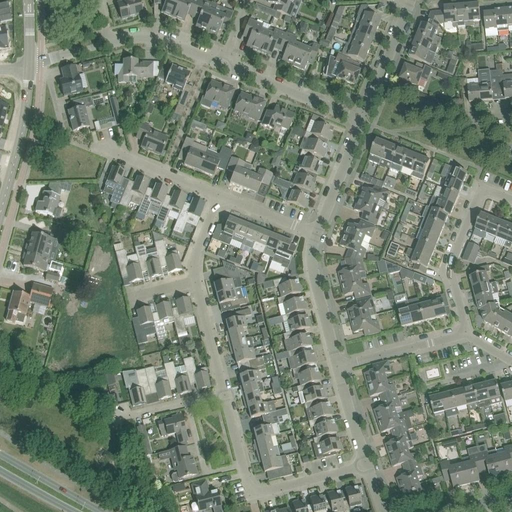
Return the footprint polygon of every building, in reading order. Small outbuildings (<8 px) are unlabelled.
[(118,4),(118,7),(122,20),(138,15),(137,10),(141,9),(138,0),(124,0),(125,2),(118,4)] [(161,13),(173,18),(179,0),(153,0),(154,5),(161,5),(161,4),(164,6),(161,13)] [(187,15),(192,18),(199,1),(195,0),(185,0),(185,1),(181,0),(179,0),(173,18),(184,22),(187,15)] [(206,31),(216,6),(204,1),(201,0),(199,0),(199,1),(192,18),(198,20),(195,27),(206,31)] [(288,0),(268,0),(267,2),(278,7),(276,12),(289,18),(294,6),(288,3),(288,0)] [(8,3),(0,4),(0,22),(0,23),(12,20),(8,3)] [(256,4),(254,10),(262,13),(264,7),(256,4)] [(479,4),(467,5),(469,26),(473,26),(473,22),(480,21),(479,4)] [(467,5),(456,6),(457,23),(458,27),(458,29),(465,28),(464,27),(469,26),(467,5)] [(226,32),(233,13),(216,6),(206,31),(208,32),(208,33),(217,37),(220,29),(226,32)] [(355,22),(376,30),(380,19),(365,13),(368,6),(360,6),(357,15),(355,22)] [(444,12),(431,13),(439,24),(445,24),(452,24),(453,28),(458,27),(457,23),(456,6),(444,8),(444,12)] [(497,27),(497,29),(498,32),(509,31),(508,26),(507,10),(495,11),(495,13),(497,27)] [(422,24),(418,35),(437,43),(440,44),(441,39),(435,37),(438,30),(437,30),(439,24),(431,13),(426,25),(422,24)] [(485,30),(497,29),(497,27),(495,13),(484,14),(485,30)] [(336,15),(332,25),(337,27),(341,17),(336,15)] [(282,23),(288,25),(291,19),(285,16),(282,23)] [(246,47),(259,52),(267,33),(260,31),(262,26),(249,21),(243,37),(249,39),(246,47)] [(319,28),(325,30),(327,24),(321,22),(319,28)] [(355,22),(351,33),(371,41),(376,30),(355,22)] [(332,25),(328,36),(333,38),(337,27),(332,25)] [(273,50),(279,52),(285,35),(274,31),(272,36),(267,33),(259,52),(270,56),(273,50)] [(351,33),(347,43),(367,52),(371,41),(351,33)] [(282,61),(293,65),(300,46),(294,44),(297,38),(286,34),(285,35),(279,52),(282,53),(284,56),(282,61)] [(418,35),(413,46),(435,54),(438,48),(435,47),(437,43),(418,35)] [(333,38),(328,36),(326,41),(322,39),(320,45),(327,48),(329,43),(330,43),(333,38)] [(367,52),(347,43),(345,48),(350,50),(347,56),(363,63),(367,52)] [(499,52),(499,44),(486,46),(487,53),(499,52)] [(293,65),(292,66),(304,70),(305,66),(308,65),(312,66),(319,47),(313,45),(313,46),(312,45),(306,48),(305,49),(300,46),(293,65)] [(435,54),(413,46),(409,57),(424,63),(431,65),(435,54)] [(332,68),(329,77),(335,80),(336,78),(354,85),(359,72),(350,68),(352,61),(337,55),(335,62),(330,60),(328,67),(332,68)] [(152,77),(152,63),(143,63),(143,64),(137,64),(137,61),(123,60),(123,66),(112,66),(114,66),(114,72),(114,75),(118,76),(118,83),(127,84),(127,77),(128,77),(128,83),(136,83),(136,77),(143,78),(152,79),(152,77)] [(400,79),(418,87),(421,79),(427,82),(432,69),(417,63),(414,69),(405,66),(400,79)] [(182,92),(190,74),(171,66),(168,74),(161,71),(158,79),(165,82),(165,83),(172,86),(172,88),(182,92)] [(62,70),(64,80),(59,81),(64,97),(82,92),(78,76),(77,76),(75,67),(62,70)] [(502,70),(496,71),(498,91),(504,90),(505,100),(509,99),(509,102),(511,101),(511,75),(503,76),(502,70)] [(490,77),(479,78),(481,104),(489,103),(489,101),(493,101),(492,91),(498,91),(496,71),(490,71),(490,77)] [(437,77),(448,81),(450,76),(439,72),(437,77)] [(481,104),(479,78),(467,79),(461,80),(462,94),(468,93),(469,103),(473,103),(473,105),(481,104)] [(199,105),(203,107),(209,109),(212,102),(219,105),(218,106),(227,109),(234,90),(224,86),(223,87),(211,82),(205,98),(202,97),(199,105)] [(185,109),(189,98),(181,94),(177,106),(185,109)] [(241,114),(241,115),(257,121),(265,103),(253,98),(253,99),(241,94),(234,111),(241,114)] [(109,99),(113,113),(116,126),(123,125),(120,111),(119,111),(115,97),(109,99)] [(69,112),(68,112),(73,132),(89,127),(84,108),(82,100),(71,103),(73,111),(69,112)] [(0,135),(1,136),(0,135),(8,107),(9,108),(9,107),(0,104),(0,135)] [(274,130),(275,127),(280,128),(280,127),(288,130),(294,116),(282,111),(282,110),(276,107),(273,114),(267,112),(262,125),(274,130)] [(313,115),(306,132),(311,134),(310,134),(318,137),(328,141),(329,140),(330,140),(332,136),(330,136),(333,130),(323,126),(325,120),(313,115)] [(217,121),(214,128),(223,132),(225,124),(217,121)] [(144,141),(141,148),(160,156),(167,138),(148,131),(150,128),(142,125),(136,138),(144,141)] [(294,127),(291,135),(300,139),(303,131),(294,127)] [(299,149),(302,150),(304,151),(314,155),(322,158),(322,156),(323,157),(325,153),(324,152),(326,147),(316,143),(318,137),(310,134),(311,134),(306,132),(303,138),(299,149)] [(244,140),(252,144),(255,136),(247,133),(244,140)] [(198,172),(207,150),(192,145),(194,141),(186,138),(177,159),(185,162),(184,165),(195,170),(195,169),(199,170),(198,172)] [(379,165),(381,159),(387,144),(384,143),(384,141),(377,138),(368,161),(379,165)] [(249,150),(257,154),(259,147),(251,144),(249,150)] [(381,159),(392,163),(398,146),(392,144),(391,146),(387,144),(381,159)] [(392,163),(402,168),(408,153),(405,151),(406,149),(398,146),(392,163)] [(207,150),(198,172),(199,170),(202,172),(213,177),(217,169),(224,172),(232,151),(222,147),(219,155),(207,150)] [(275,153),(282,156),(284,150),(277,147),(275,153)] [(304,158),(300,169),(308,172),(318,176),(318,174),(319,175),(321,171),(320,170),(322,165),(312,161),(314,155),(304,151),(302,150),(299,156),(304,158)] [(402,168),(413,172),(420,155),(413,152),(412,154),(408,153),(402,168)] [(270,165),(277,168),(281,156),(275,154),(270,165)] [(420,155),(413,172),(424,176),(430,161),(426,160),(427,158),(420,155)] [(249,174),(252,166),(245,163),(231,158),(227,170),(234,173),(229,183),(243,189),(249,174)] [(117,210),(119,206),(128,181),(123,179),(125,172),(112,167),(105,186),(115,190),(110,202),(112,203),(110,208),(117,210)] [(297,175),(293,185),(293,186),(301,189),(311,193),(311,191),(313,192),(314,187),(313,187),(315,181),(305,177),(308,172),(300,169),(295,167),(293,173),(297,175)] [(452,168),(448,178),(463,184),(467,174),(452,168)] [(249,174),(243,189),(257,194),(261,184),(268,187),(273,175),(259,169),(256,177),(249,174)] [(360,181),(371,185),(373,179),(363,175),(360,181)] [(130,202),(140,206),(142,200),(147,188),(147,189),(150,182),(137,177),(134,183),(128,181),(119,206),(127,209),(130,202)] [(293,186),(293,185),(273,178),(271,184),(287,190),(283,201),(304,209),(305,208),(306,208),(308,204),(306,204),(309,198),(299,194),(301,189),(293,186)] [(448,178),(443,189),(458,195),(463,184),(448,178)] [(371,185),(375,186),(382,189),(383,186),(385,181),(384,181),(384,183),(373,179),(371,185)] [(385,181),(383,186),(394,190),(396,185),(395,184),(395,185),(385,181)] [(151,204),(160,208),(161,208),(166,196),(168,190),(155,184),(153,191),(147,189),(147,188),(142,200),(140,206),(137,213),(136,218),(142,220),(144,216),(146,216),(151,204)] [(396,185),(394,190),(404,194),(406,189),(396,185)] [(363,188),(359,199),(377,207),(380,201),(385,203),(390,192),(382,189),(375,186),(372,192),(363,188)] [(406,189),(404,194),(415,198),(417,193),(406,189)] [(443,189),(439,199),(439,200),(454,206),(458,195),(443,189)] [(56,209),(60,196),(43,192),(41,200),(44,201),(43,204),(38,202),(35,212),(54,217),(58,218),(61,210),(56,209)] [(170,211),(179,215),(184,203),(187,197),(174,192),(171,198),(166,196),(161,208),(160,208),(156,220),(156,221),(155,224),(160,226),(161,223),(165,224),(170,211)] [(430,208),(433,209),(435,210),(448,216),(450,217),(454,206),(439,200),(439,199),(434,197),(430,208)] [(179,215),(174,228),(183,231),(188,219),(189,219),(198,223),(206,204),(192,199),(190,205),(184,203),(179,215)] [(377,207),(359,199),(354,210),(364,214),(361,220),(376,226),(380,215),(375,213),(377,207)] [(424,218),(429,220),(439,224),(444,226),(448,216),(435,210),(433,209),(430,208),(427,207),(422,218),(424,218)] [(475,229),(486,234),(493,217),(486,214),(485,216),(481,214),(475,229)] [(486,234),(496,238),(502,223),(499,221),(499,219),(493,217),(486,234)] [(232,240),(234,235),(233,235),(238,222),(229,218),(224,231),(218,229),(219,227),(217,226),(211,239),(219,242),(228,246),(231,239),(232,240)] [(420,229),(424,231),(440,237),(444,226),(439,224),(429,220),(424,218),(420,229)] [(244,239),(250,224),(243,221),(242,223),(238,222),(233,235),(234,235),(232,240),(242,243),(243,239),(244,239)] [(349,224),(344,235),(369,245),(375,228),(360,222),(358,228),(349,224)] [(505,247),(507,242),(511,229),(511,224),(507,222),(506,224),(502,223),(496,238),(494,243),(505,247)] [(254,243),(255,243),(260,230),(256,229),(257,227),(250,224),(244,239),(243,239),(242,243),(241,245),(252,249),(254,243)] [(56,240),(56,241),(68,244),(71,232),(59,229),(56,240)] [(255,243),(265,247),(271,232),(264,230),(263,232),(260,230),(255,243)] [(424,231),(420,241),(435,247),(440,237),(424,231)] [(270,255),(273,256),(275,251),(276,252),(281,239),(277,237),(278,235),(271,232),(265,247),(272,250),(270,255)] [(384,232),(382,238),(387,240),(390,234),(384,232)] [(25,249),(25,250),(26,250),(25,254),(48,260),(49,256),(51,249),(54,249),(56,241),(56,240),(54,240),(32,234),(30,242),(27,242),(25,249)] [(349,250),(345,260),(362,261),(369,245),(344,235),(340,246),(349,250)] [(275,251),(273,256),(271,261),(282,265),(281,267),(287,270),(296,247),(295,249),(289,247),(292,241),(282,237),(281,239),(276,252),(275,251)] [(182,270),(177,251),(166,254),(163,241),(160,241),(155,243),(154,243),(155,249),(157,256),(160,268),(161,268),(166,267),(168,274),(182,270)] [(420,241),(416,252),(431,258),(435,247),(420,241)] [(138,261),(136,254),(126,257),(124,250),(121,251),(119,243),(114,245),(116,252),(115,252),(121,278),(127,277),(129,283),(143,280),(141,273),(138,261)] [(469,244),(467,249),(478,254),(480,248),(469,244)] [(134,248),(136,254),(138,261),(141,273),(147,272),(148,279),(162,275),(161,268),(160,268),(157,256),(155,249),(145,251),(144,245),(134,248)] [(416,252),(409,249),(407,255),(407,256),(407,255),(414,258),(412,263),(416,264),(413,270),(425,274),(431,258),(416,252)] [(467,249),(465,255),(476,259),(478,254),(467,249)] [(23,257),(22,260),(25,260),(23,267),(45,272),(47,272),(48,272),(49,266),(47,266),(48,260),(25,254),(24,257),(23,257)] [(228,262),(234,264),(238,255),(237,255),(235,259),(230,257),(228,262)] [(238,255),(234,264),(239,266),(243,257),(238,255)] [(476,259),(465,255),(463,260),(473,265),(476,259)] [(338,273),(341,285),(361,280),(361,279),(366,277),(362,261),(345,260),(348,271),(338,273)] [(213,284),(216,295),(235,290),(235,289),(232,280),(239,278),(236,268),(222,262),(226,281),(213,284)] [(250,270),(256,272),(257,268),(258,264),(253,262),(250,270)] [(400,272),(401,268),(395,266),(385,262),(389,275),(400,272)] [(489,285),(486,273),(490,272),(488,266),(482,268),(484,274),(470,277),(473,289),(489,285)] [(47,272),(45,279),(58,282),(60,276),(48,272),(47,272)] [(258,273),(257,277),(257,285),(263,284),(266,276),(262,274),(261,274),(260,273),(258,273)] [(426,283),(428,279),(415,274),(413,278),(413,281),(425,285),(426,283)] [(279,286),(282,298),(290,296),(300,293),(300,292),(301,291),(300,287),(299,287),(297,282),(287,284),(286,278),(272,282),(274,288),(279,286)] [(361,280),(341,285),(344,296),(354,294),(356,300),(371,296),(368,285),(362,286),(361,280)] [(9,311),(6,321),(15,323),(15,322),(23,324),(25,316),(29,303),(48,308),(53,290),(33,284),(30,297),(13,293),(8,311),(9,311)] [(473,289),(476,300),(492,296),(489,285),(473,289)] [(235,290),(216,295),(219,305),(232,301),(233,307),(231,307),(231,308),(246,304),(244,298),(242,299),(240,288),(235,289),(235,290)] [(405,294),(393,296),(395,304),(407,302),(405,294)] [(439,301),(431,303),(435,319),(447,316),(445,308),(449,307),(445,294),(438,296),(439,301)] [(479,311),(481,310),(494,307),(494,306),(499,305),(500,305),(497,294),(492,296),(476,300),(479,311)] [(283,304),(286,315),(295,314),(295,313),(305,311),(304,309),(306,309),(305,304),(303,305),(302,299),(292,302),(290,296),(282,298),(277,299),(278,305),(283,304)] [(424,322),(435,319),(431,303),(430,297),(424,299),(425,305),(420,306),(424,322)] [(193,318),(189,298),(175,302),(176,309),(171,310),(174,322),(173,323),(177,336),(186,333),(183,320),(193,318)] [(376,315),(374,309),(372,298),(356,302),(358,308),(348,310),(351,322),(370,317),(376,315)] [(413,324),(409,309),(407,302),(396,304),(398,312),(402,327),(413,324)] [(157,313),(152,315),(151,315),(154,327),(156,334),(157,340),(167,338),(163,325),(173,323),(174,322),(171,310),(169,303),(155,307),(157,313)] [(481,310),(484,322),(511,338),(511,317),(500,310),(499,305),(494,306),(494,307),(481,310)] [(420,306),(409,309),(413,324),(424,322),(420,306)] [(151,315),(152,315),(150,308),(136,311),(138,318),(132,320),(138,345),(142,344),(147,343),(146,336),(156,334),(154,327),(151,315)] [(225,322),(228,332),(242,329),(247,328),(244,316),(250,315),(249,309),(235,313),(235,314),(237,313),(238,318),(225,322)] [(288,321),(291,333),(296,332),(309,328),(309,327),(310,326),(309,322),(308,322),(306,317),(296,319),(295,314),(286,315),(281,316),(283,323),(288,321)] [(370,317),(351,322),(354,334),(364,331),(365,337),(381,333),(378,322),(372,323),(370,317)] [(226,332),(229,344),(245,340),(242,330),(247,328),(242,329),(228,332),(226,332)] [(289,340),(292,351),(301,349),(311,347),(311,345),(312,345),(311,340),(309,341),(308,335),(298,337),(296,332),(291,333),(283,335),(284,341),(289,340)] [(192,344),(190,335),(178,338),(180,348),(192,344)] [(231,355),(234,354),(247,351),(245,340),(229,344),(231,355)] [(249,367),(263,364),(262,358),(255,360),(253,349),(247,351),(234,354),(236,364),(249,361),(251,367),(249,367)] [(291,370),(292,370),(297,369),(305,367),(315,364),(315,362),(316,362),(315,358),(314,358),(312,352),(302,355),(301,349),(292,351),(287,352),(289,358),(288,359),(291,370)] [(38,357),(36,360),(37,363),(40,365),(43,364),(44,361),(43,358),(41,356),(38,357)] [(183,360),(184,366),(186,373),(189,386),(190,386),(195,384),(197,391),(211,388),(206,368),(195,371),(192,358),(183,360)] [(391,373),(388,362),(376,365),(374,366),(372,366),(374,372),(364,374),(367,386),(387,381),(385,375),(391,373)] [(163,365),(164,371),(166,378),(167,378),(170,390),(176,389),(177,396),(191,392),(190,386),(189,386),(186,373),(184,366),(174,368),(173,363),(163,365)] [(239,376),(242,386),(256,383),(259,382),(261,382),(258,372),(265,370),(263,364),(249,367),(249,368),(251,367),(252,373),(239,376)] [(298,375),(301,386),(310,384),(320,382),(319,380),(321,380),(320,375),(318,376),(317,370),(307,372),(305,367),(297,369),(292,370),(293,376),(298,375)] [(153,368),(144,370),(151,395),(156,394),(158,401),(172,397),(170,390),(167,378),(166,378),(164,371),(154,373),(153,368)] [(151,395),(144,370),(135,372),(137,378),(129,380),(128,383),(129,387),(128,388),(133,407),(146,404),(145,397),(151,395)] [(380,395),(382,401),(397,397),(392,379),(387,381),(367,386),(370,397),(380,395)] [(240,387),(243,398),(258,394),(264,392),(262,383),(260,384),(259,382),(256,383),(242,386),(240,387)] [(276,389),(281,388),(279,382),(271,384),(273,390),(277,389),(276,389)] [(497,382),(485,384),(489,400),(491,406),(502,403),(497,382)] [(511,400),(511,383),(501,387),(505,403),(511,400)] [(303,392),(306,404),(317,401),(324,399),(324,397),(325,397),(324,393),(323,393),(321,387),(311,390),(310,384),(301,386),(296,387),(297,392),(298,394),(303,392)] [(485,384),(474,387),(478,403),(480,409),(491,406),(489,400),(485,384)] [(474,387),(463,390),(467,406),(478,403),(474,387)] [(463,390),(452,393),(456,409),(467,406),(463,390)] [(441,396),(445,412),(447,418),(458,415),(456,409),(452,393),(441,396)] [(261,404),(258,394),(243,398),(245,405),(245,409),(248,409),(248,408),(261,405),(261,404)] [(434,415),(445,412),(441,396),(430,399),(434,415)] [(374,411),(378,422),(402,414),(397,397),(382,401),(384,407),(374,411)] [(311,409),(314,420),(321,418),(332,416),(331,414),(333,414),(331,410),(330,410),(329,404),(318,407),(317,401),(306,404),(304,404),(305,410),(311,409)] [(277,417),(283,416),(282,410),(269,414),(266,404),(266,403),(261,404),(261,405),(248,408),(248,409),(250,419),(263,415),(265,421),(277,418),(277,417)] [(391,430),(393,436),(408,431),(405,420),(407,420),(405,413),(402,414),(378,422),(381,433),(391,430)] [(172,419),(158,423),(160,431),(161,437),(168,436),(176,434),(179,444),(187,441),(185,431),(181,415),(172,417),(172,419)] [(253,430),(256,440),(269,437),(275,436),(272,426),(279,424),(277,418),(265,421),(263,422),(265,421),(266,427),(253,430)] [(315,426),(318,438),(326,436),(336,433),(336,432),(337,431),(336,427),(335,427),(333,422),(323,424),(321,418),(314,420),(309,422),(310,428),(315,426)] [(137,428),(141,442),(147,440),(144,426),(137,428)] [(385,445),(389,456),(408,450),(406,444),(412,442),(408,431),(393,436),(395,442),(385,445)] [(284,445),(294,442),(293,436),(289,437),(290,443),(284,445)] [(341,449),(340,445),(339,445),(338,439),(327,442),(326,436),(318,438),(313,439),(314,443),(313,444),(315,453),(318,455),(322,454),(323,459),(329,457),(331,457),(336,455),(335,452),(341,451),(340,449),(341,449)] [(254,441),(256,452),(272,448),(269,437),(256,440),(254,441)] [(294,442),(284,445),(285,450),(296,448),(294,442)] [(511,446),(496,451),(497,457),(502,476),(511,473),(511,466),(511,465),(511,446)] [(171,476),(173,482),(175,483),(182,481),(182,479),(196,475),(192,458),(188,459),(185,447),(169,451),(175,471),(177,470),(178,473),(173,474),(171,476)] [(259,463),(262,463),(275,459),(279,457),(277,447),(272,448),(256,452),(259,463)] [(461,460),(463,465),(468,485),(479,482),(477,475),(483,473),(482,469),(479,455),(477,448),(468,450),(470,457),(461,460)] [(402,464),(404,470),(419,465),(416,454),(410,456),(408,450),(389,456),(393,468),(402,464)] [(487,453),(479,455),(483,473),(489,472),(491,479),(502,476),(497,457),(488,459),(487,453)] [(262,463),(264,473),(279,469),(281,478),(294,475),(291,466),(283,468),(280,457),(279,457),(275,459),(262,463)] [(468,485),(463,465),(450,469),(448,463),(440,465),(445,483),(452,481),(454,488),(468,485)] [(396,479),(400,490),(419,484),(417,478),(423,476),(419,465),(404,470),(406,476),(396,479)] [(191,506),(192,511),(193,511),(195,511),(204,510),(221,506),(218,492),(209,494),(206,482),(192,485),(196,503),(192,504),(191,506)] [(419,484),(400,490),(404,502),(413,499),(415,504),(430,499),(427,490),(427,489),(427,488),(421,490),(419,484)] [(345,491),(347,501),(350,509),(361,506),(362,511),(369,510),(365,497),(359,498),(357,488),(351,489),(350,488),(346,489),(346,490),(345,491)] [(327,495),(330,505),(331,511),(339,511),(344,511),(343,511),(350,511),(350,509),(347,501),(342,503),(339,492),(333,494),(333,493),(329,494),(329,495),(327,495)] [(310,500),(312,510),(312,511),(331,511),(330,505),(324,507),(321,497),(316,498),(315,497),(311,498),(311,499),(310,500)] [(312,511),(312,510),(307,511),(304,501),(298,503),(298,501),(294,503),(294,504),(292,504),(294,511),(312,511)]
